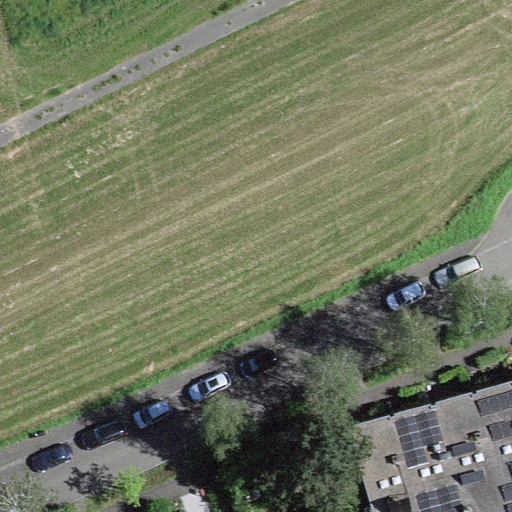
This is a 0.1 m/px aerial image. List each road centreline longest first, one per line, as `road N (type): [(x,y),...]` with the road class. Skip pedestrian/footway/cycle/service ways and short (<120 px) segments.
road 1 (residential): [(511,261),(0,490)]
road 2 (track): [(0,133),(269,0)]
